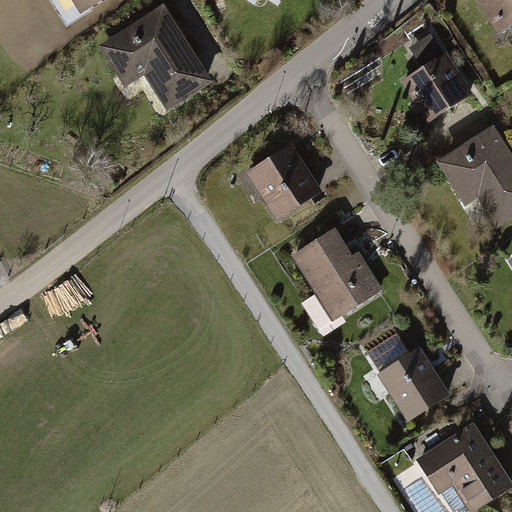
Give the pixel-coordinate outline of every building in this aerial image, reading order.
[(511,0),(480,0),(495,24),(507,16),(511,23),(511,0)] [(163,12),(106,48),(129,84),(148,72),(169,105),(206,81),(163,12)] [(424,69),(405,81),(430,121),(469,96),(430,36),(411,48),(424,69)] [(511,163),(493,133),(445,164),(465,196),(477,188),(499,221),(511,212),(511,163)] [(288,149),(252,172),(281,218),(318,194),(288,149)] [(333,232),(296,256),(319,293),(313,297),(329,323),(380,291),(362,263),(355,267),(333,232)] [(397,333),(367,353),(381,374),(410,420),(447,396),(418,351),(411,355),(397,333)] [(473,428),(421,460),(453,511),(467,511),(510,485),(473,428)]
